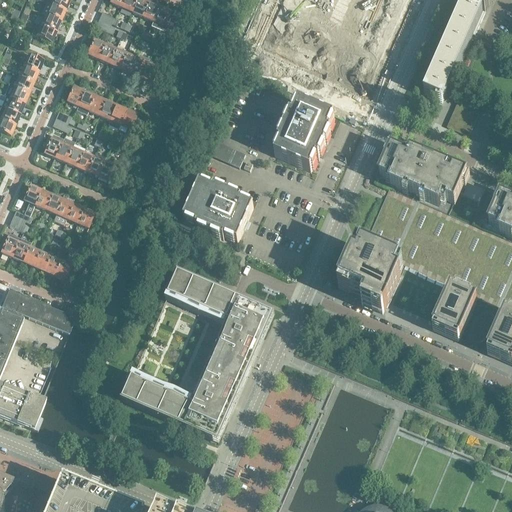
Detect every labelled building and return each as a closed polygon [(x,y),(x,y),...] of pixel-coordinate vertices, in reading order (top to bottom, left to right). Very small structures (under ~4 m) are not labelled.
[(65,13),(70,2),(64,0),(54,0),(51,7),(65,13)] [(121,9),(124,0),(112,0),(110,5),(121,9)] [(132,14),(137,0),(124,0),(121,9),(132,14)] [(142,19),(149,5),(137,0),(132,14),(142,19)] [(281,0),(260,50),(371,98),(413,0),(281,0)] [(441,103),(470,35),(472,32),(476,34),(485,14),(486,13),(485,13),(489,6),(489,5),(479,1),(476,8),(474,7),(473,8),(464,4),(424,95),(441,103)] [(51,7),(47,5),(42,15),(47,17),(61,24),(65,13),(51,7)] [(153,24),(159,9),(149,5),(142,19),(153,24)] [(164,26),(170,14),(159,9),(153,24),(151,28),(162,33),(164,26)] [(181,19),(170,14),(164,26),(162,33),(173,37),(181,19)] [(111,26),(113,20),(102,15),(100,21),(111,26)] [(56,34),(61,24),(47,17),(42,28),(56,34)] [(108,35),(110,29),(99,24),(96,30),(108,35)] [(51,45),(56,34),(42,28),(37,39),(51,45)] [(98,62),(105,47),(94,43),(88,57),(98,62)] [(109,66),(115,52),(105,47),(98,62),(109,66)] [(120,71),(126,57),(115,52),(109,66),(120,71)] [(29,57),(24,68),(38,75),(43,64),(29,57)] [(131,76),(137,61),(126,57),(120,71),(131,76)] [(141,80),(147,66),(149,62),(138,57),(137,61),(131,76),(141,80)] [(158,71),(147,66),(141,80),(152,85),(158,71)] [(34,85),(38,75),(24,68),(20,67),(15,78),(20,79),(34,85)] [(29,96),(34,85),(20,79),(15,90),(29,96)] [(25,107),(29,96),(15,90),(10,100),(25,107)] [(78,109),(84,94),(73,90),(67,104),(78,109)] [(89,113),(94,99),(84,94),(78,109),(76,113),(87,118),(89,113)] [(20,117),(25,107),(10,100),(6,99),(2,109),(20,117)] [(99,118),(105,104),(94,99),(89,113),(99,118)] [(467,112),(469,106),(459,102),(459,103),(457,108),(467,112)] [(110,123),(116,108),(105,104),(99,118),(110,123)] [(286,127),(283,133),(282,132),(278,140),(280,141),(278,144),(280,145),(280,147),(278,147),(275,155),(276,155),(275,158),(311,174),(312,171),(313,172),(317,164),(316,163),(317,161),(319,162),(326,146),(327,146),(331,138),(329,138),(331,134),(329,133),(330,131),(331,132),(334,124),(333,123),(334,120),(298,104),(297,107),(296,107),(292,115),(293,115),(293,117),(290,116),(289,120),(290,121),(287,128),(286,127)] [(481,111),(469,106),(467,112),(478,117),(480,112),(481,112),(481,111)] [(118,131),(126,113),(116,108),(110,123),(108,127),(118,131)] [(467,112),(457,108),(455,113),(464,117),(467,112)] [(0,120),(15,128),(20,117),(2,109),(0,113),(0,120)] [(478,117),(467,112),(464,117),(475,122),(478,117)] [(138,118),(126,113),(118,131),(126,135),(128,130),(131,132),(138,118)] [(462,123),(464,117),(455,113),(452,118),(462,123)] [(68,125),(71,119),(59,114),(57,120),(68,125)] [(475,122),(464,117),(462,123),(473,128),(475,122)] [(462,123),(452,118),(450,124),(460,128),(462,123)] [(0,134),(11,139),(15,128),(0,120),(0,134)] [(64,134),(67,128),(55,123),(53,129),(64,134)] [(473,128),(462,123),(460,128),(471,133),(473,128)] [(460,128),(450,124),(448,129),(447,129),(457,134),(460,128)] [(469,138),(471,133),(460,128),(457,134),(469,139),(469,138)] [(55,160),(61,146),(50,142),(44,156),(55,160)] [(214,154),(232,162),(242,166),(246,157),(218,145),(212,158),(214,154)] [(66,165),(72,151),(61,146),(55,160),(66,165)] [(392,150),(379,178),(380,178),(388,181),(389,179),(393,181),(390,187),(396,190),(404,193),(405,191),(410,193),(409,194),(421,199),(422,198),(426,200),(425,202),(439,208),(442,201),(454,206),(455,207),(463,188),(466,189),(470,179),(411,155),(410,158),(392,150)] [(77,170),(83,156),(72,151),(66,165),(77,170)] [(87,174),(93,160),(83,156),(77,170),(87,174)] [(98,179),(105,160),(95,156),(93,160),(87,174),(98,179)] [(117,165),(105,160),(98,179),(109,184),(115,170),(117,165)] [(240,171),(242,166),(232,162),(230,166),(240,171)] [(247,164),(244,171),(250,174),(253,167),(247,164)] [(254,209),(250,208),(251,207),(243,203),(242,204),(240,203),(241,201),(238,200),(239,199),(231,195),(230,196),(225,194),(225,193),(217,189),(217,191),(214,189),(213,191),(211,190),(211,189),(203,186),(203,187),(200,186),(196,194),(194,199),(190,209),(189,209),(187,213),(188,213),(184,222),(187,223),(187,224),(195,228),(195,227),(197,228),(196,230),(199,231),(199,232),(207,236),(207,235),(212,237),(212,238),(220,242),(220,241),(224,242),(225,240),(227,241),(226,242),(234,245),(235,244),(238,246),(244,232),(245,232),(245,230),(241,228),(243,223),(247,225),(248,223),(254,209)] [(35,207),(41,193),(30,189),(24,203),(35,207)] [(449,217),(454,206),(442,201),(439,208),(425,202),(426,200),(422,198),(421,199),(409,194),(410,193),(405,191),(404,193),(396,190),(395,193),(390,191),(364,250),(405,269),(452,289),(478,300),(477,300),(478,300),(506,313),(511,315),(511,240),(499,235),(502,228),(498,226),(497,228),(489,225),(488,225),(485,232),(449,217)] [(46,212),(52,198),(41,193),(35,207),(46,212)] [(56,217),(62,203),(52,198),(46,212),(56,217)] [(511,202),(500,198),(498,203),(500,204),(499,208),(496,207),(488,225),(489,225),(497,228),(498,226),(502,228),(499,235),(511,240),(511,202)] [(67,221),(73,207),(62,203),(56,217),(67,221)] [(77,226),(84,212),(73,207),(67,221),(77,226)] [(94,217),(84,212),(77,226),(88,231),(94,217)] [(25,224),(28,218),(16,213),(13,219),(25,224)] [(21,233),(24,227),(12,222),(10,228),(21,233)] [(12,260),(18,245),(20,241),(9,236),(1,255),(12,260)] [(23,264),(29,250),(31,245),(20,241),(18,245),(12,260),(23,264)] [(388,309),(405,269),(364,250),(358,248),(340,288),(388,309)] [(33,269),(40,255),(29,250),(23,264),(33,269)] [(44,274),(50,259),(40,255),(33,269),(44,274)] [(55,278),(61,264),(50,259),(44,274),(55,278)] [(72,269),(61,264),(55,278),(66,283),(72,269)] [(218,444),(264,340),(273,318),(178,276),(166,304),(227,329),(196,403),(135,375),(123,403),(218,444)] [(460,340),(478,300),(477,300),(478,300),(452,289),(445,304),(433,332),(459,344),(460,340)] [(45,405),(4,388),(0,386),(0,381),(23,325),(19,324),(22,318),(23,318),(29,320),(28,321),(29,321),(29,320),(35,323),(36,324),(36,323),(42,325),(42,326),(43,326),(49,328),(48,329),(49,329),(55,331),(55,332),(56,332),(56,331),(62,334),(62,335),(63,334),(69,336),(68,337),(69,337),(76,321),(55,312),(55,313),(49,310),(9,293),(0,313),(0,418),(34,433),(45,405)] [(511,315),(506,313),(489,353),(487,356),(511,366),(511,315)] [(0,502),(4,498),(5,498),(20,481),(9,476),(9,478),(2,475),(2,474),(0,472),(0,502)] [(126,511),(65,484),(53,511),(126,511)]
